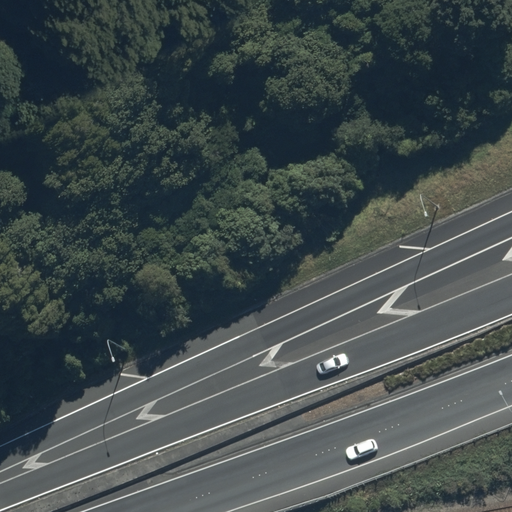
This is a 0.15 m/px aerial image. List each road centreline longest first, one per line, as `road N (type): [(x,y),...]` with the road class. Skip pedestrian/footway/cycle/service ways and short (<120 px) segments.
road 1 (trunk): [(0,462),(511,221)]
road 2 (trunk): [(0,491),(511,285)]
road 3 (trunk): [(511,380),(159,511)]
